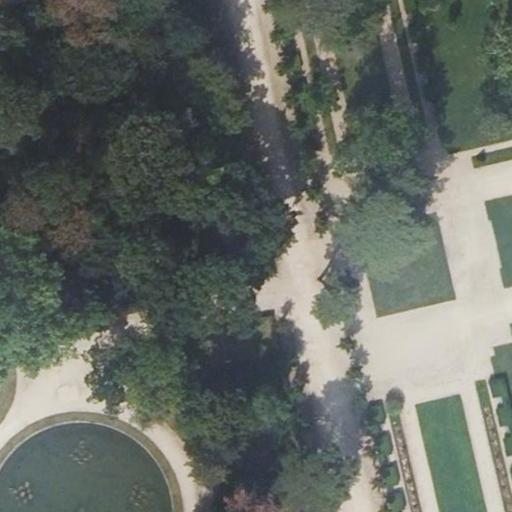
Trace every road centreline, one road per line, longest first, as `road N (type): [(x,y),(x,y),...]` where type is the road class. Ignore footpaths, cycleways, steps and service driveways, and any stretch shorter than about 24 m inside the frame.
road 1 (track): [(359,511),(234,0)]
road 2 (track): [(35,357),(305,285)]
road 3 (track): [(320,354),(511,307)]
road 4 (track): [(0,301),(19,319),(37,379),(30,410),(0,447)]
road 5 (track): [(452,189),(292,226)]
